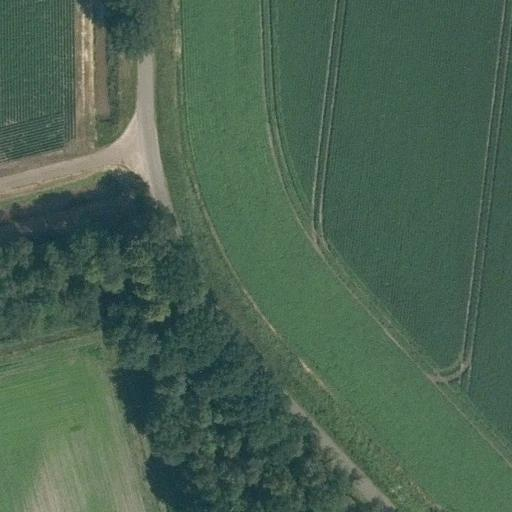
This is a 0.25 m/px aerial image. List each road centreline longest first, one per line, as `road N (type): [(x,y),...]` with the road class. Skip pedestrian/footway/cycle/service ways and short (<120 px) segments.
road 1 (unclassified): [(387,511),(248,364),(191,287),(159,205),(148,145)]
road 2 (unclassified): [(0,183),(148,145)]
road 3 (unclassified): [(148,145),(142,0)]
